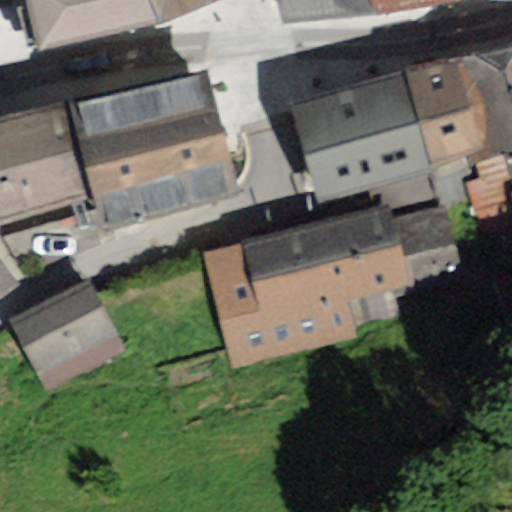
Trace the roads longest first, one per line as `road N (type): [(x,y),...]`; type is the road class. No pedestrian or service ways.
road 1 (track): [(267,40),(272,165),(260,202),(35,296),(0,321)]
road 2 (residential): [(0,89),(267,40)]
road 3 (residential): [(267,40),(511,0)]
